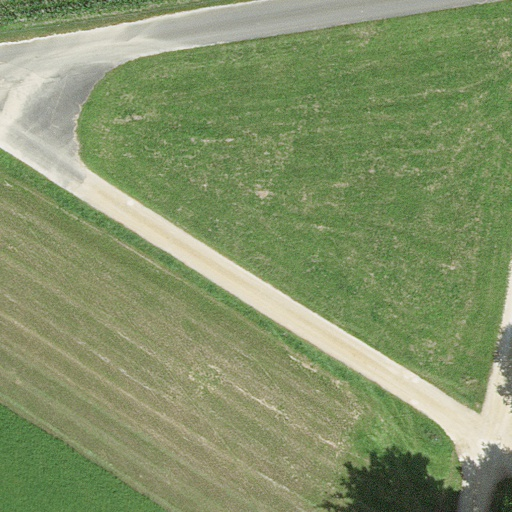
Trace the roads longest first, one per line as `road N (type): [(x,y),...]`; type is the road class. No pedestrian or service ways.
road 1 (track): [(0,91),(77,184),(511,464)]
road 2 (track): [(0,54),(375,0)]
